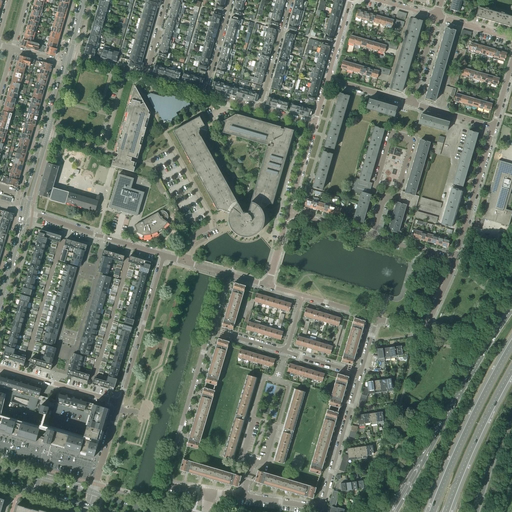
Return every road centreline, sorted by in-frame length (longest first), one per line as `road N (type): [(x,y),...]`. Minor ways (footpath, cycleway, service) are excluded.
road 1 (primary): [(511,310),(392,511)]
road 2 (residential): [(360,373),(321,504),(243,496)]
road 3 (residential): [(209,491),(164,482),(210,325)]
road 4 (primary): [(511,343),(432,511)]
road 5 (primary): [(445,511),(511,369)]
road 6 (residential): [(164,255),(119,403)]
road 7 (secondary): [(24,212),(65,64)]
road 8 (residential): [(384,197),(398,189),(407,138),(389,137),(375,184),(380,195)]
road 9 (residential): [(24,212),(164,255)]
road 10 (residential): [(454,260),(493,127)]
road 11 (residential): [(51,136),(102,151),(125,71)]
road 12 (residential): [(119,403),(0,368)]
